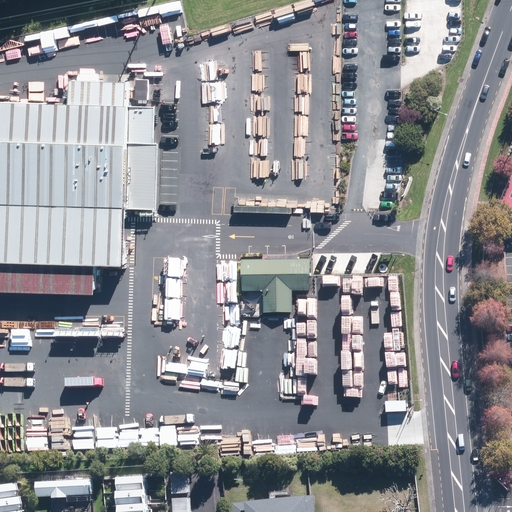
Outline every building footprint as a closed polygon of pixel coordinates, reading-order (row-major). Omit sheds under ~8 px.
[(72,98),(0,96),(0,286),(99,288),(99,258),(129,259),(130,204),(159,204),(161,103),(131,103),(132,78),(73,77),(72,98)] [(293,312),(293,288),(311,289),(312,262),(244,261),(244,291),(268,291),(268,312),(293,312)] [(216,421),(198,420),(197,444),(215,445),(216,421)] [(173,472),(174,492),(192,491),(191,471),(173,472)] [(149,475),(122,477),(123,490),(150,488),(149,475)] [(94,479),(38,481),(39,498),(50,497),(94,495),(94,479)] [(12,482),(0,484),(0,496),(14,495),(12,482)] [(151,490),(123,492),(124,503),(151,501),(151,490)] [(249,511),(310,511),(309,495),(248,502),(249,511)] [(15,497),(0,498),(0,510),(16,509),(15,497)] [(174,498),(174,511),(192,511),(192,497),(174,498)] [(153,511),(153,503),(125,505),(125,511),(153,511)]
